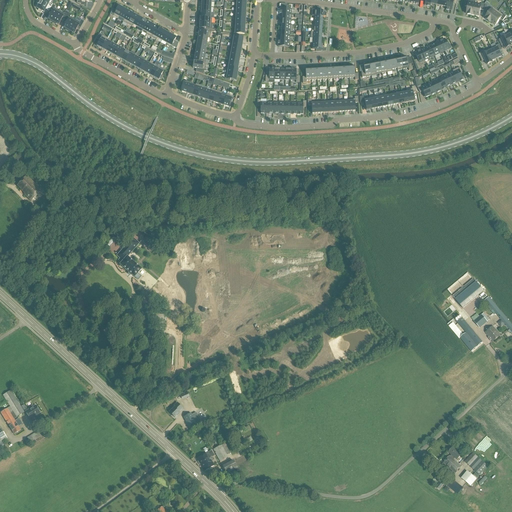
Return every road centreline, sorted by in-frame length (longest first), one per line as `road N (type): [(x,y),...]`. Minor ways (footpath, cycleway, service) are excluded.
road 1 (tertiary): [(0,54),(33,62),(124,126),(234,160),(411,153),(511,117)]
road 2 (unclassified): [(219,494),(247,482),(367,496),(511,368)]
road 3 (secondary): [(219,494),(0,292)]
road 4 (residential): [(235,118),(262,127),(401,118),(478,83)]
road 5 (residential): [(433,20),(403,44),(272,55)]
road 6 (residential): [(433,20),(276,0)]
